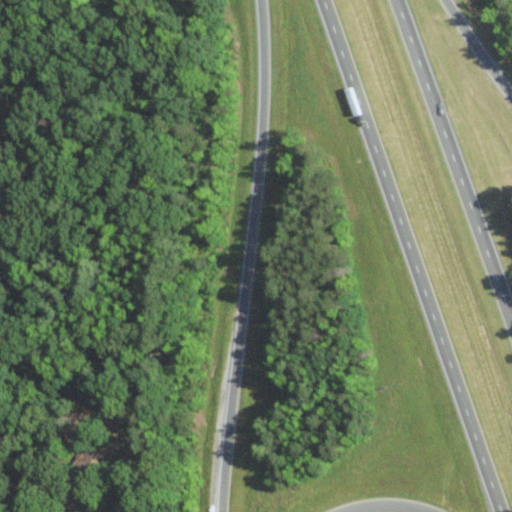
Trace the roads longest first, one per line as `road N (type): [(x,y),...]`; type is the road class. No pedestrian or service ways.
road 1 (motorway): [(322,0),(498,511)]
road 2 (motorway): [(258,0),(261,120),(220,511)]
road 3 (motorway): [(511,322),(395,0)]
